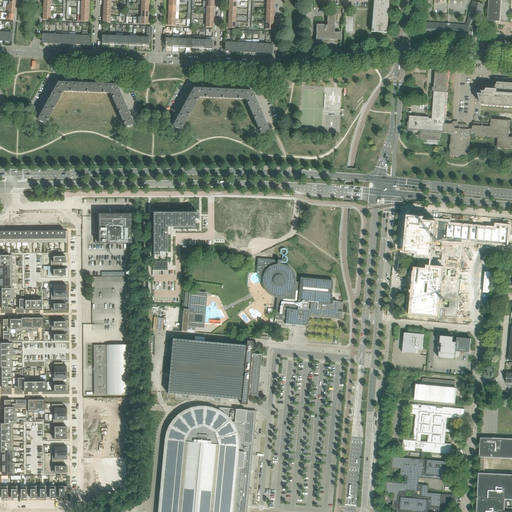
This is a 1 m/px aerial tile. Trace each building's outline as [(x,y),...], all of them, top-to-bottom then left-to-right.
[(373,0),(372,12),(371,32),(386,33),(388,0),(373,0)] [(509,1),(499,0),(488,0),(487,21),(508,22),(509,1)] [(424,22),(423,26),(423,34),(446,35),(446,36),(447,36),(447,35),(448,35),(448,36),(449,36),(449,35),(472,37),(473,33),(473,28),(473,26),(475,18),(479,20),(484,5),(473,1),(468,16),(469,16),(466,25),(424,22)] [(330,14),(327,14),(327,22),(327,25),(324,25),(316,24),(316,32),(316,35),(316,42),(323,43),(323,40),(323,39),(330,39),(333,39),(341,40),(341,32),(337,32),(334,32),(334,25),(334,22),(335,22),(335,15),(330,14)] [(349,16),(346,16),(345,33),(354,33),(354,16),(349,16)] [(151,27),(147,27),(147,38),(142,37),(142,46),(149,46),(149,40),(151,40),(151,27)] [(432,91),(434,91),(445,92),(446,90),(447,90),(449,67),(446,67),(446,65),(441,65),(441,67),(435,66),(435,78),(434,87),(433,87),(432,90),(432,91)] [(122,121),(123,122),(125,127),(133,123),(130,117),(131,117),(130,114),(129,115),(124,102),(125,102),(124,99),(123,100),(116,85),(113,85),(113,84),(110,83),(110,85),(97,84),(97,83),(94,83),(94,84),(80,83),(80,82),(78,82),(78,83),(64,83),(64,81),(62,81),(62,82),(58,82),(50,96),(49,96),(48,98),(49,99),(43,111),(42,110),(40,113),(41,113),(38,119),(46,124),(63,91),(110,93),(122,121)] [(511,83),(497,82),(494,89),(486,89),(485,92),(482,91),(482,92),(482,94),(478,94),(481,105),(511,106),(511,83)] [(258,127),(258,129),(260,133),(269,130),(266,123),(267,123),(266,120),(265,121),(259,108),(260,108),(259,105),(258,106),(252,91),(248,91),(248,90),(246,90),(246,91),(232,90),(232,89),(229,89),(229,90),(216,89),(216,88),(213,88),(213,89),(199,89),(199,88),(197,87),(197,88),(193,88),(186,103),(185,102),(183,104),(184,105),(178,117),(177,116),(176,119),(173,125),(181,130),(183,125),(184,124),(198,97),(246,99),(258,127)] [(511,148),(511,137),(508,137),(508,136),(509,136),(509,131),(507,131),(508,128),(509,128),(509,124),(508,124),(508,120),(492,119),(492,120),(492,122),(490,122),(490,127),(483,126),(482,125),(481,126),(475,125),(473,125),(473,126),(472,127),(472,129),(469,129),(469,127),(467,125),(458,124),(457,125),(455,122),(452,124),(445,124),(447,92),(445,92),(434,91),(432,114),(432,119),(429,118),(429,117),(426,117),(422,117),(422,118),(419,118),(420,117),(419,117),(414,116),(409,116),(408,130),(406,130),(406,133),(406,135),(419,140),(420,140),(421,140),(423,142),(438,143),(440,141),(441,133),(443,133),(444,132),(448,132),(448,133),(449,134),(451,135),(450,144),(450,145),(450,148),(450,152),(450,156),(461,157),(462,156),(462,155),(468,155),(470,135),(475,135),(475,136),(475,135),(478,135),(478,137),(483,137),(483,136),(486,136),(486,137),(490,137),(491,136),(493,136),(493,138),(498,138),(498,139),(497,147),(500,147),(500,148),(505,148),(505,147),(508,147),(508,149),(511,148)] [(242,202),(223,202),(223,211),(242,211),(242,202)] [(266,212),(266,203),(247,202),(247,211),(266,212)] [(289,213),(289,203),(270,203),(270,212),(289,213)] [(198,213),(153,213),(153,255),(160,255),(160,252),(161,252),(168,252),(168,234),(168,227),(171,227),(195,227),(195,221),(195,219),(196,219),(198,219),(198,213)] [(95,244),(132,243),(132,214),(131,214),(119,214),(98,214),(98,216),(95,216),(95,236),(95,244)] [(408,222),(405,251),(417,252),(417,261),(412,315),(457,319),(464,241),(510,245),(511,226),(511,224),(500,223),(500,226),(449,222),(450,219),(408,215),(408,222)] [(60,231),(60,243),(66,242),(68,242),(68,231),(64,231),(60,231)] [(66,256),(51,256),(51,266),(60,266),(60,263),(62,263),(66,263),(66,256)] [(256,273),(259,273),(258,279),(262,279),(262,281),(263,283),(263,285),(264,287),(265,289),(266,291),(268,292),(269,294),(271,295),(273,296),(275,296),(277,297),(274,323),(275,323),(275,319),(286,321),(285,324),(307,326),(308,316),(341,320),(343,302),(343,303),(338,302),(338,301),(331,301),(333,281),(300,277),(300,282),(295,282),(295,280),(295,278),(294,276),(294,274),(293,272),(291,270),(290,268),(288,267),(286,266),(284,265),(282,264),(280,264),(281,260),(277,260),(258,258),(256,273)] [(60,266),(51,266),(51,276),(66,276),(66,269),(62,269),(60,269),(60,266)] [(52,291),(51,291),(51,301),(60,301),(60,297),(62,297),(66,297),(66,291),(52,291)] [(184,307),(181,331),(187,332),(187,330),(195,330),(195,326),(203,327),(203,324),(205,306),(206,294),(185,292),(184,307)] [(8,299),(1,299),(2,309),(8,309),(12,309),(12,307),(8,307),(8,300),(8,299)] [(19,307),(15,307),(16,309),(25,309),(25,299),(19,299),(19,307)] [(60,301),(51,301),(51,310),(66,310),(66,304),(62,304),(60,304),(60,301)] [(66,321),(51,322),(51,331),(60,331),(60,328),(62,328),(66,328),(66,321)] [(60,331),(51,331),(51,341),(66,341),(66,334),(62,334),(60,334),(60,331)] [(424,334),(408,333),(405,333),(404,333),(404,336),(402,353),(403,353),(403,352),(417,353),(417,350),(419,349),(422,349),(424,335),(424,334)] [(465,337),(463,337),(463,339),(463,338),(461,338),(457,337),(457,342),(456,342),(453,342),(453,337),(452,337),(441,336),(440,347),(438,347),(439,351),(439,358),(455,359),(455,358),(460,358),(460,352),(470,353),(471,339),(465,338),(465,339),(465,337)] [(261,355),(251,354),(252,347),(253,342),(247,341),(247,346),(173,339),(168,393),(242,400),(241,404),(247,405),(247,398),(248,398),(250,398),(255,399),(255,396),(258,396),(258,388),(260,365),(261,358),(261,355)] [(129,394),(128,345),(94,345),(94,368),(95,368),(95,372),(94,372),(94,395),(129,394)] [(63,362),(54,363),(54,372),(67,372),(66,366),(63,366),(60,366),(60,363),(63,363),(63,362)] [(54,372),(53,372),(53,379),(53,382),(61,382),(61,379),(63,379),(67,379),(67,372),(54,372)] [(8,378),(1,378),(2,388),(12,388),(12,386),(8,386),(8,378)] [(18,386),(14,386),(14,388),(24,388),(24,382),(24,379),(24,378),(18,378),(18,386)] [(415,399),(415,400),(455,403),(455,404),(455,403),(457,388),(456,388),(454,388),(454,387),(455,387),(455,381),(422,378),(422,384),(422,385),(417,384),(416,384),(415,399)] [(61,382),(53,382),(53,391),(53,392),(67,392),(67,385),(63,385),(61,385),(61,382)] [(63,404),(52,404),(52,414),(53,414),(67,414),(67,408),(63,408),(61,408),(61,405),(63,405),(63,404)] [(424,452),(451,454),(452,444),(451,444),(444,443),(446,432),(446,429),(447,417),(464,419),(465,409),(412,404),(411,414),(416,415),(413,441),(404,439),(403,449),(415,451),(415,448),(422,449),(421,458),(424,458),(424,452)] [(246,511),(256,411),(219,408),(219,410),(212,407),(205,406),(198,406),(191,408),(184,410),(178,414),(173,420),(171,422),(169,426),(166,432),(164,440),(163,454),(163,456),(160,489),(157,511),(246,511)] [(67,414),(53,414),(53,423),(61,423),(61,420),(63,420),(67,420),(67,414)] [(53,423),(52,423),(52,433),(53,433),(67,433),(67,427),(63,427),(61,427),(61,423),(53,423)] [(492,438),(480,438),(480,443),(479,457),(480,457),(511,458),(511,438),(492,438)] [(53,453),(52,453),(52,463),(61,463),(61,459),(63,459),(67,459),(67,453),(53,453)] [(448,471),(449,465),(449,462),(424,459),(424,458),(421,458),(421,459),(391,456),(390,467),(401,468),(400,476),(407,476),(407,483),(385,481),(384,489),(386,489),(386,491),(387,492),(394,493),(392,509),(397,509),(396,511),(440,511),(441,508),(445,509),(445,508),(446,509),(447,509),(448,508),(448,507),(448,506),(449,502),(451,502),(456,503),(457,495),(454,495),(428,493),(428,490),(428,486),(429,486),(429,485),(418,484),(419,477),(447,480),(447,476),(448,476),(448,471)] [(61,463),(52,463),(52,473),(67,472),(67,466),(63,466),(61,466),(61,463)] [(511,511),(511,474),(478,473),(477,496),(478,496),(478,498),(477,498),(476,511),(511,511)] [(1,487),(0,487),(1,492),(1,498),(7,498),(7,493),(11,493),(11,487),(11,485),(7,485),(7,487),(1,487)] [(11,493),(11,498),(17,498),(17,493),(20,493),(21,493),(21,487),(21,485),(16,485),(16,487),(11,487),(11,493)] [(30,493),(30,498),(36,498),(36,492),(40,492),(40,486),(40,485),(35,485),(35,486),(30,487),(30,493)] [(40,492),(40,498),(46,498),(46,492),(49,492),(50,492),(50,486),(50,485),(45,485),(45,486),(40,486),(40,492)] [(50,492),(49,492),(49,498),(55,498),(55,492),(59,492),(59,486),(50,486),(50,492)] [(59,492),(59,498),(65,498),(65,494),(67,494),(67,486),(59,486),(59,492)] [(21,493),(20,493),(21,498),(26,498),(26,493),(30,493),(30,487),(21,487),(21,493)]
